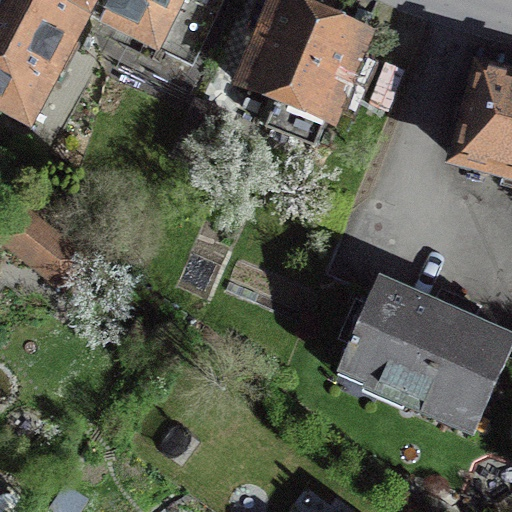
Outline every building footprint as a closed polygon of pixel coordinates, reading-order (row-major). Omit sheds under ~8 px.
[(0,0),(0,106),(28,122),(90,9),(73,0),(0,0)] [(73,0),(90,9),(93,0),(108,0),(125,8),(115,29),(190,64),(220,0),(73,0)] [(368,39),(276,2),(242,86),(334,123),(368,39)] [(511,81),(480,73),(457,160),(511,174),(511,81)] [(224,113),(197,103),(176,157),(203,167),(224,113)] [(85,260),(21,210),(0,237),(0,239),(63,288),(85,260)] [(473,435),(511,346),(511,337),(379,280),(345,360),(383,376),(379,385),(406,397),(403,405),(473,435)]
